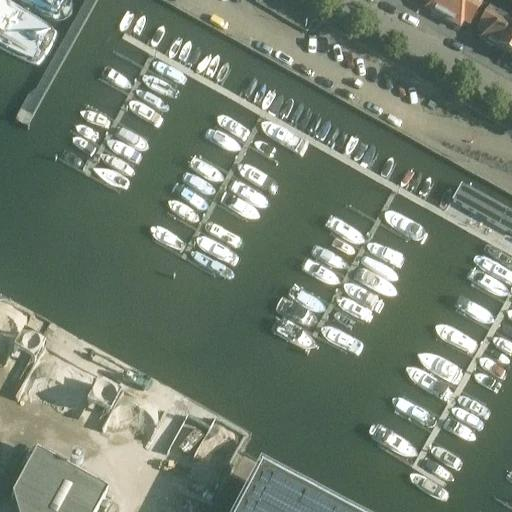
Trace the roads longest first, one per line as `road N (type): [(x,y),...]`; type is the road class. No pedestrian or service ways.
road 1 (residential): [(511,149),(415,124),(196,0)]
road 2 (residential): [(511,96),(344,0)]
